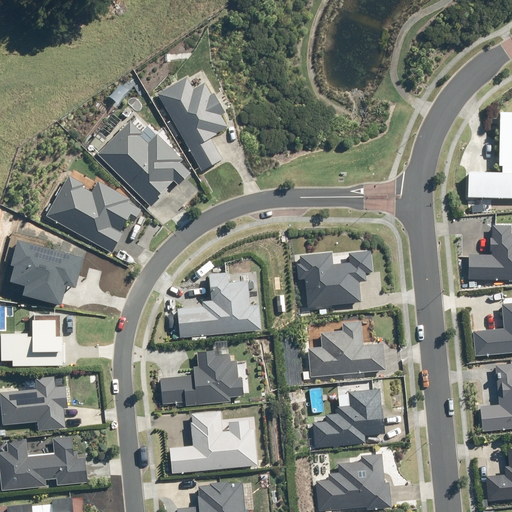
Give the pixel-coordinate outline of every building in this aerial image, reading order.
[(185,77),(156,94),(200,170),(220,158),(208,138),(215,134),(214,133),(225,127),(218,115),(223,112),(212,93),(209,94),(203,83),(192,89),(185,77)] [(499,172),(466,172),(466,197),(511,197),(511,111),(497,112),(496,165),(499,165),(499,172)] [(128,121),(96,153),(149,206),(166,189),(164,187),(171,180),(175,184),(187,172),(177,162),(180,159),(154,134),(146,143),(138,135),(140,133),(128,121)] [(105,139),(96,133),(88,144),(97,150),(105,139)] [(68,175),(45,216),(109,252),(121,231),(119,230),(124,220),(129,224),(138,208),(125,201),(127,198),(96,180),(89,192),(80,186),(81,183),(68,175)] [(481,198),(466,198),(465,212),(481,212),(481,198)] [(490,254),(467,254),(467,279),(511,279),(511,233),(509,233),(509,225),(490,225),(490,237),(488,237),(488,251),(490,251),(490,254)] [(347,253),(347,258),(344,263),(331,264),(330,252),(298,255),(299,264),(296,264),(298,280),(303,279),(307,308),(359,302),(357,282),(364,281),(363,273),(371,272),(369,251),(347,253)] [(176,309),(178,338),(260,330),(257,304),(248,305),(246,281),(227,282),(226,272),(206,274),(209,301),(200,301),(201,306),(176,309)] [(502,328),(471,331),(474,356),(511,352),(511,301),(511,303),(500,304),(502,328)] [(22,333),(0,333),(0,359),(9,360),(9,365),(59,365),(59,363),(64,363),(64,343),(61,343),(61,338),(57,338),(57,336),(51,336),(51,319),(27,320),(28,336),(22,336),(22,333)] [(307,348),(310,377),(384,370),(381,343),(361,345),(359,320),(340,322),(341,331),(318,333),(320,346),(307,348)] [(192,375),(159,378),(161,404),(184,402),(184,406),(229,401),(228,397),(241,396),(239,377),(236,377),(234,360),(229,360),(228,354),(214,355),(213,350),(195,352),(196,366),(191,367),(192,375)] [(478,406),(481,431),(511,427),(511,363),(493,365),(497,404),(478,406)] [(34,389),(0,391),(0,416),(1,424),(36,422),(36,430),(64,428),(62,409),(66,408),(64,386),(53,387),(52,376),(33,377),(34,389)] [(377,388),(346,391),(347,405),(335,406),(336,413),(323,414),(324,421),(311,422),(313,447),(364,443),(363,435),(382,433),(377,388)] [(169,447),(172,473),(256,465),(252,428),(247,428),(247,420),(226,422),(227,430),(220,431),(218,410),(189,413),(190,422),(188,422),(191,445),(169,447)] [(6,451),(0,451),(0,481),(1,490),(44,485),(44,479),(55,478),(55,485),(85,482),(82,458),(76,458),(75,451),(71,452),(69,436),(51,438),(52,453),(26,456),(24,438),(5,440),(6,451)] [(503,474),(484,476),(486,500),(511,498),(511,447),(505,448),(507,466),(502,467),(503,474)] [(327,479),(315,481),(318,511),(365,506),(365,510),(389,507),(387,482),(383,483),(380,453),(358,455),(359,461),(336,463),(337,472),(326,473),(327,479)] [(175,508),(175,511),(246,511),(246,509),(243,509),(240,482),(226,483),(226,481),(207,483),(208,485),(196,486),(197,495),(195,495),(196,506),(175,508)] [(29,511),(29,504),(4,506),(4,511),(70,511),(69,497),(60,498),(49,499),(49,511),(29,511)]
